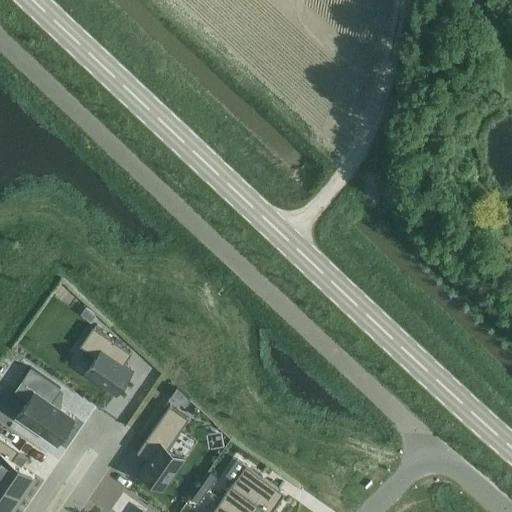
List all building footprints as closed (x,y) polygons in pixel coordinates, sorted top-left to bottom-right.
[(86,305),(81,312),(90,318),(95,311),(86,305)] [(92,325),(79,345),(95,356),(85,371),(116,393),(132,370),(124,364),(132,352),(92,325)] [(30,366),(14,390),(27,399),(16,416),(55,443),(74,417),(50,400),(59,387),(30,366)] [(169,404),(136,451),(148,459),(139,473),(162,489),(184,458),(168,447),(188,418),(169,404)] [(0,479),(20,493),(34,474),(12,459),(19,449),(0,436),(0,479)] [(229,486),(220,498),(239,511),(252,511),(257,505),(266,511),(269,511),(284,492),(244,465),(236,459),(226,474),(234,479),(229,486)] [(210,471),(200,484),(207,489),(216,476),(210,471)] [(0,509),(3,511),(7,511),(20,493),(0,479),(0,509)] [(200,484),(191,498),(198,502),(207,489),(200,484)] [(239,511),(220,498),(211,511),(210,511),(239,511)]
